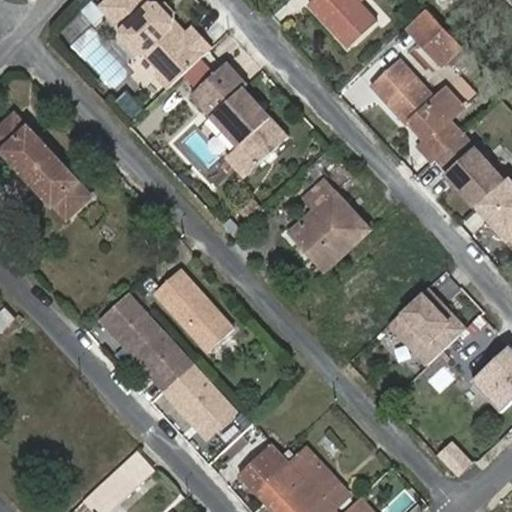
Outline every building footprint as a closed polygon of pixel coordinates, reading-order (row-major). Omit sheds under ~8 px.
[(160,82),(206,39),(194,27),(184,37),(176,28),(175,18),(162,5),(151,2),(149,0),(105,0),(99,6),(121,29),(124,42),(135,54),(144,55),(157,68),(156,78),(160,82)] [(380,21),(362,2),(359,0),(308,0),(352,47),(380,21)] [(427,33),(446,53),(458,42),(427,11),(406,31),(417,42),(427,33)] [(437,62),(446,53),(427,33),(417,42),(437,62)] [(167,90),(213,47),(206,39),(160,82),(167,90)] [(437,158),(462,135),(448,119),(464,104),(447,86),(437,96),(401,58),(372,83),(407,123),(412,119),(428,136),(423,141),(437,158)] [(229,61),(194,94),(228,130),(256,159),(249,165),(268,185),(306,149),(260,101),(263,97),(229,61)] [(0,144),(29,177),(54,154),(19,116),(0,132),(0,144)] [(412,119),(407,123),(423,141),(428,136),(412,119)] [(431,163),(437,158),(423,141),(418,146),(431,163)] [(92,193),(54,154),(29,177),(65,218),(92,193)] [(317,209),(291,233),(325,270),(369,229),(322,178),(304,194),(317,209)] [(255,204),(245,213),(253,222),(263,212),(255,204)] [(182,270),(157,294),(211,352),(237,329),(215,306),(211,309),(206,304),(210,300),(182,270)] [(149,277),(142,284),(150,293),(158,286),(149,277)] [(163,330),(130,294),(105,317),(115,328),(112,331),(135,356),(163,330)] [(439,296),(398,335),(429,367),(470,328),(439,296)] [(215,306),(210,300),(206,304),(211,309),(215,306)] [(5,305),(0,311),(0,336),(0,337),(18,316),(5,305)] [(466,334),(490,356),(505,339),(481,318),(466,334)] [(0,343),(0,354),(5,360),(30,338),(20,326),(0,343)] [(163,330),(135,356),(135,357),(157,380),(160,377),(171,388),(196,365),(163,330)] [(504,412),(511,404),(511,344),(474,379),(504,412)] [(210,438),(239,411),(196,365),(171,388),(170,389),(180,400),(177,403),(210,438)] [(458,473),(477,455),(482,451),(465,433),(441,455),(458,473)] [(240,474),(266,503),(301,471),(291,461),(284,453),(274,442),(240,474)] [(337,511),(334,509),(348,495),(307,449),(297,459),(288,450),(284,453),(291,461),(301,471),(266,503),(274,511),(337,511)] [(149,471),(138,458),(104,490),(116,503),(149,471)]
